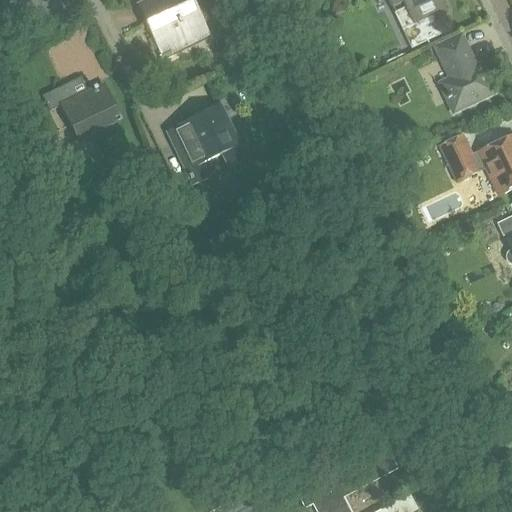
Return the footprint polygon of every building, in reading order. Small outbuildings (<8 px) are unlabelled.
[(155,0),(140,7),(148,25),(146,26),(147,27),(151,25),(155,33),(151,36),(161,59),(169,55),(195,43),(193,40),(205,34),(192,5),(194,4),(192,0),(155,0)] [(387,0),(394,15),(405,10),(413,26),(402,31),(411,50),(441,36),(432,17),(445,11),(439,0),(387,0)] [(310,22),(300,27),(311,49),(322,43),(327,41),(319,25),(315,27),(313,27),(310,22)] [(446,98),(447,101),(448,101),(453,113),(493,94),(480,67),(472,71),(469,65),(472,63),(460,38),(436,50),(451,81),(440,86),(446,98)] [(78,145),(121,123),(103,87),(77,100),(70,86),(43,99),(50,114),(60,108),(78,145)] [(229,171),(246,163),(219,108),(201,117),(201,118),(194,122),(196,126),(187,130),(185,126),(166,135),(193,189),(209,181),(202,167),(222,157),(229,171)] [(511,191),(511,138),(471,158),(461,138),(440,148),(456,183),(485,170),(499,198),(511,191)] [(511,217),(496,226),(502,239),(505,237),(511,252),(507,255),(505,258),(507,263),(509,266),(511,267),(511,217)] [(406,425),(391,433),(395,439),(399,446),(414,438),(410,431),(406,425)] [(347,511),(341,500),(382,478),(371,458),(297,497),(304,511),(315,505),(319,511),(316,511),(347,511)] [(228,471),(215,478),(221,490),(226,492),(228,492),(233,488),(239,483),(236,476),(231,478),(228,471)] [(422,490),(414,494),(418,501),(426,497),(422,490)] [(256,511),(255,508),(247,495),(215,511),(256,511)] [(157,498),(142,507),(145,511),(164,511),(157,498)] [(405,511),(400,501),(380,511),(405,511)]
